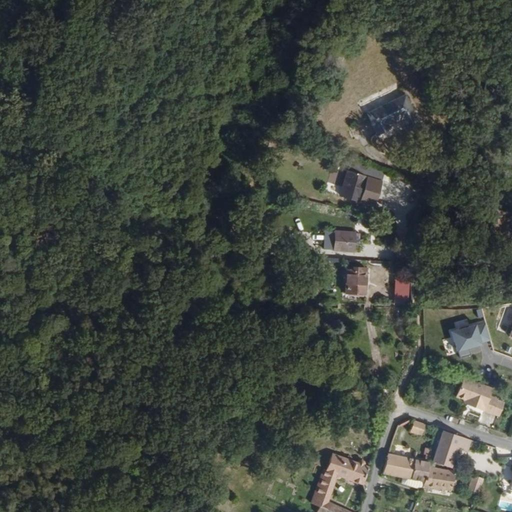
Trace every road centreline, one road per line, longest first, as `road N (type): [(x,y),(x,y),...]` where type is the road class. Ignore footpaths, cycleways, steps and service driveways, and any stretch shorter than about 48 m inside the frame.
road 1 (track): [(0,161),(162,286),(278,0)]
road 2 (residential): [(401,412),(398,394),(419,355),(410,246),(427,173),(511,196)]
